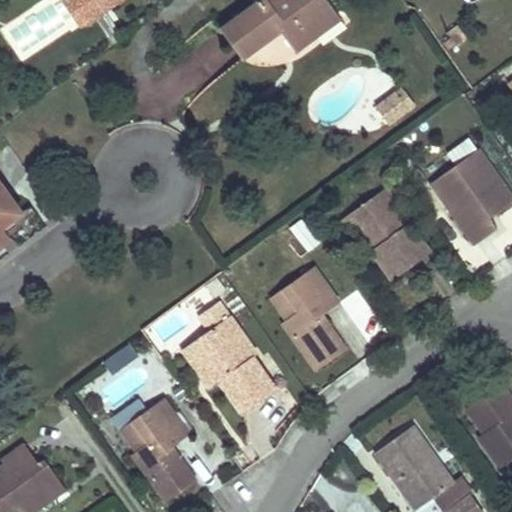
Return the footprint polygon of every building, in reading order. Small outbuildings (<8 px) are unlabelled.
[(63,0),(78,23),(92,14),(93,14),(103,7),(107,5),(104,0),(63,0)] [(254,0),(221,25),(246,58),(272,38),(268,33),(278,25),(282,31),(297,51),(319,34),(309,20),(332,3),(330,0),(254,0)] [(309,20),(319,34),(343,17),(332,3),(309,20)] [(92,14),(98,22),(110,42),(120,35),(103,7),(93,14),(92,14)] [(272,38),(282,31),(278,25),(268,33),(272,38)] [(376,107),(384,118),(399,107),(395,103),(402,98),(397,91),(376,107)] [(399,107),(384,118),(388,123),(409,108),(402,98),(395,103),(399,107)] [(511,197),(478,149),(438,178),(455,200),(447,206),(475,244),(497,227),(489,217),(484,209),(490,205),(495,212),(511,199),(511,197)] [(455,200),(438,178),(431,183),(447,206),(455,200)] [(0,180),(0,225),(1,227),(22,211),(0,180)] [(385,190),(354,212),(372,238),(379,248),(371,253),(390,280),(429,252),(385,190)] [(490,205),(484,209),(489,217),(495,212),(490,205)] [(372,238),(354,212),(341,222),(359,247),(372,238)] [(302,217),(290,226),(308,250),(320,241),(302,217)] [(0,225),(0,243),(8,238),(1,227),(0,225)] [(311,267),(281,288),(298,311),(286,320),(281,324),(315,371),(344,349),(327,325),(325,327),(317,316),(336,303),(311,267)] [(298,311),(281,288),(269,296),(286,320),(298,311)] [(227,318),(230,315),(219,301),(217,303),(227,318)] [(245,414),(278,391),(254,357),(257,354),(230,315),(227,318),(217,303),(201,313),(212,328),(209,330),(193,341),(221,380),(245,414)] [(209,330),(212,328),(201,313),(199,315),(209,330)] [(136,350),(128,340),(114,350),(121,361),(136,350)] [(193,341),(183,348),(210,387),(221,380),(193,341)] [(511,402),(499,384),(466,409),(483,433),(479,437),(502,468),(511,461),(511,402)] [(163,399),(133,421),(149,443),(136,453),(131,456),(165,503),(194,481),(178,458),(176,459),(168,449),(189,435),(163,399)] [(120,430),(136,453),(149,443),(133,421),(120,430)] [(413,426),(374,454),(391,477),(397,473),(413,495),(407,499),(415,510),(453,483),(413,426)] [(4,465),(0,468),(0,511),(11,511),(18,507),(22,511),(34,511),(42,507),(35,497),(57,480),(44,462),(39,466),(24,445),(2,461),(4,465)] [(397,473),(391,477),(407,499),(413,495),(397,473)] [(35,497),(42,507),(65,490),(57,480),(35,497)] [(480,511),(470,498),(450,511),(480,511)]
